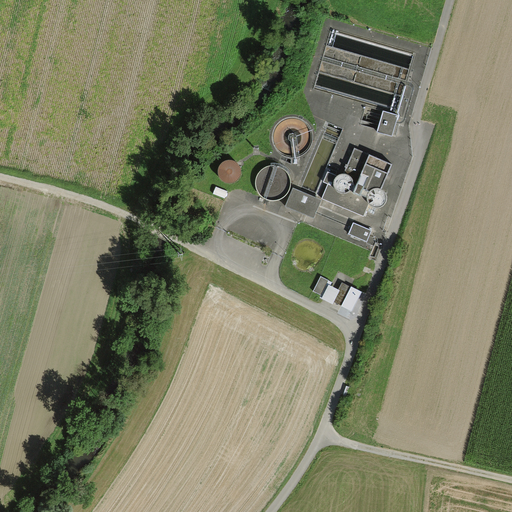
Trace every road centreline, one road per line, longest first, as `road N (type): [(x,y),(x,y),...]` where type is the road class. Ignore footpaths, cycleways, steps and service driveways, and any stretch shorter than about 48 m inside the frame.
road 1 (track): [(320,437),(511,480)]
road 2 (track): [(165,234),(75,196),(0,178)]
